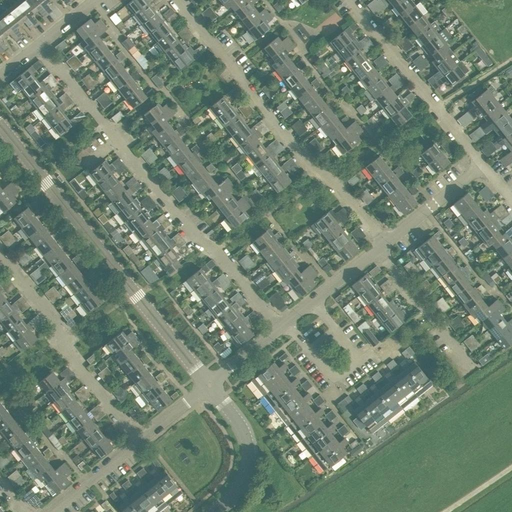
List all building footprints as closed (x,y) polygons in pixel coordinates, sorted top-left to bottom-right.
[(24,0),(19,0),(15,4),(33,26),(37,23),(31,16),(35,13),(24,0)] [(36,0),(24,0),(35,13),(36,14),(39,12),(44,18),(48,14),(36,0)] [(49,0),(36,0),(48,14),(52,11),(46,4),(50,1),(49,0)] [(132,0),(127,5),(135,14),(148,3),(152,0),(132,0)] [(234,11),(240,6),(247,0),(227,0),(223,4),(227,9),(231,6),(234,11)] [(247,0),(240,6),(234,11),(242,20),(255,9),(252,5),(257,0),(247,0)] [(410,0),(402,0),(394,7),(401,16),(415,6),(410,0)] [(415,6),(401,16),(409,26),(422,15),(426,12),(419,2),(415,6)] [(148,3),(135,14),(142,24),(156,13),(148,3)] [(15,4),(7,10),(20,25),(24,22),(30,29),(33,26),(15,4)] [(249,29),(269,14),(264,9),(259,13),(255,9),(242,20),(249,29)] [(7,10),(0,15),(18,38),(22,36),(16,28),(20,25),(7,10)] [(156,13),(142,24),(150,33),(163,22),(156,13)] [(269,14),(249,29),(257,39),(271,28),(267,23),(272,19),(269,14)] [(0,15),(0,30),(5,37),(9,34),(15,41),(18,38),(0,15)] [(422,15),(409,26),(416,35),(430,24),(422,15)] [(90,19),(76,30),(84,39),(84,40),(104,25),(103,24),(99,20),(94,24),(90,19)] [(430,24),(416,35),(424,44),(424,45),(437,34),(441,31),(434,21),(430,24)] [(163,22),(150,33),(157,42),(171,31),(163,22)] [(84,40),(78,45),(81,48),(83,49),(84,47),(88,52),(102,41),(98,37),(105,31),(107,29),(104,25),(84,40)] [(344,31),(330,42),(338,51),(351,41),(354,38),(351,34),(353,32),(349,27),(344,31)] [(171,31),(157,42),(153,46),(160,56),(165,52),(178,41),(171,31)] [(424,44),(421,46),(426,52),(428,50),(431,54),(445,43),(451,38),(447,33),(445,35),(441,31),(437,34),(424,45),(424,44)] [(272,57),(291,42),(287,37),(282,41),(278,36),(264,47),(272,57)] [(351,41),(338,51),(345,61),(359,50),(364,46),(360,41),(358,42),(354,38),(351,41)] [(102,41),(88,52),(96,62),(109,51),(102,41)] [(178,41),(165,52),(173,61),(186,50),(178,41)] [(291,42),(272,57),(276,62),(272,65),(276,70),(289,59),(286,54),(295,47),(291,42)] [(435,58),(431,61),(435,66),(452,52),(449,48),(445,43),(431,54),(435,58)] [(472,48),(470,50),(472,53),(474,51),(479,46),(477,43),(472,48)] [(479,46),(474,51),(477,54),(481,58),(485,55),(486,54),(482,50),(479,46)] [(186,50),(173,61),(180,71),(194,60),(186,50)] [(359,50),(345,61),(353,70),(366,59),(359,50)] [(109,51),(96,62),(103,71),(117,60),(109,51)] [(439,71),(432,76),(436,81),(443,76),(460,61),(452,52),(435,66),(439,71)] [(283,79),(297,68),(289,59),(276,70),(283,79)] [(366,59),(353,70),(360,80),(374,69),(366,59)] [(117,60),(103,71),(111,81),(125,70),(117,60)] [(460,61),(443,76),(450,85),(456,81),(458,83),(465,78),(463,75),(464,74),(469,70),(461,60),(460,61)] [(17,93),(22,89),(35,78),(32,74),(35,72),(31,66),(9,84),(17,93)] [(297,68),(283,79),(291,89),(305,78),(297,68)] [(374,69),(360,80),(368,89),(382,78),(374,69)] [(125,70),(111,81),(119,90),(132,79),(125,70)] [(39,83),(35,78),(22,89),(29,99),(43,88),(46,85),(42,81),(39,83)] [(305,78),(291,89),(298,98),(312,87),(305,78)] [(382,78),(368,89),(375,98),(389,87),(382,78)] [(132,79),(119,90),(126,99),(140,88),(132,79)] [(37,108),(53,95),(50,91),(52,89),(48,84),(43,88),(29,99),(37,108)] [(475,106),(468,111),(471,115),(493,97),(493,96),(497,93),(491,86),(487,89),(472,101),(475,106)] [(306,107),(320,96),(312,87),(298,98),(306,107)] [(389,87),(375,98),(383,108),(396,97),(389,87)] [(140,88),(126,99),(134,108),(134,109),(147,98),(140,88)] [(396,97),(383,108),(390,117),(404,106),(409,102),(405,98),(403,99),(399,94),(396,97)] [(44,117),(63,102),(59,98),(57,99),(53,95),(37,108),(44,117)] [(223,96),(210,107),(217,117),(231,106),(223,96)] [(320,96),(306,107),(313,117),(327,106),(320,96)] [(471,115),(466,119),(468,122),(473,119),(477,116),(480,119),(484,116),(484,117),(499,104),(493,97),(471,115)] [(52,127),(66,116),(60,109),(63,106),(61,104),(63,103),(63,102),(44,117),(52,127)] [(152,123),(171,108),(167,103),(162,107),(158,103),(144,114),(152,123)] [(487,121),(480,126),(483,130),(506,112),(499,104),(484,117),(487,121)] [(231,106),(217,117),(225,126),(239,115),(231,106)] [(327,106),(313,117),(321,126),(335,115),(327,106)] [(404,106),(390,117),(398,126),(398,127),(412,116),(404,106)] [(156,136),(169,125),(166,120),(175,113),(171,108),(152,123),(156,128),(152,131),(156,136)] [(483,130),(478,134),(480,138),(485,134),(493,128),(496,132),(511,119),(506,112),(483,130)] [(239,115),(225,126),(232,136),(240,130),(240,129),(246,125),(240,117),(239,115)] [(335,115),(321,126),(328,135),(342,124),(335,115)] [(66,116),(52,127),(60,137),(77,123),(73,118),(69,121),(66,116)] [(499,136),(492,141),(495,145),(511,131),(511,119),(496,132),(499,136)] [(342,124),(328,135),(336,144),(336,145),(359,126),(355,121),(345,129),(342,124)] [(163,145),(177,134),(183,129),(181,126),(174,131),(169,125),(156,136),(163,145)] [(240,130),(232,136),(240,145),(254,134),(257,132),(252,127),(249,129),(246,125),(240,129),(240,130)] [(336,145),(336,144),(334,145),(342,155),(361,140),(357,136),(363,131),(359,126),(336,145)] [(171,154),(184,143),(179,137),(186,132),(183,129),(177,134),(163,145),(171,154)] [(511,131),(495,145),(497,149),(505,143),(508,147),(511,143),(511,131)] [(254,134),(240,145),(247,154),(261,143),(257,139),(260,137),(257,132),(254,134)] [(184,143),(171,154),(178,164),(192,153),(184,143)] [(261,143),(247,154),(255,164),(268,153),(261,143)] [(428,163),(442,152),(434,143),(420,154),(428,163)] [(504,156),(500,160),(503,163),(511,156),(511,143),(508,147),(511,151),(504,156)] [(192,153),(178,164),(186,173),(199,162),(194,156),(201,151),(198,147),(193,152),(192,153)] [(442,152),(428,163),(436,173),(450,162),(442,152)] [(268,153),(255,164),(263,173),(276,162),(268,153)] [(373,176),(387,166),(379,156),(365,167),(373,176)] [(511,156),(503,163),(506,167),(509,164),(511,161),(511,156)] [(103,162),(90,173),(97,183),(111,172),(115,168),(111,163),(109,165),(105,160),(103,162)] [(193,183),(214,166),(211,163),(204,169),(199,162),(186,173),(193,183)] [(276,162),(263,173),(270,183),(284,172),(276,162)] [(201,192),(214,181),(209,175),(216,169),(214,166),(193,183),(201,192)] [(381,186),(394,175),(387,166),(373,176),(381,186)] [(388,195),(402,184),(403,183),(398,177),(404,173),(401,169),(396,174),(394,175),(381,186),(388,195)] [(111,172),(97,183),(105,192),(118,181),(111,172)] [(284,172),(270,183),(278,192),(291,182),(284,172)] [(214,181),(201,192),(205,197),(208,194),(212,198),(231,183),(227,178),(218,185),(214,181)] [(118,181),(105,192),(112,201),(126,191),(118,181)] [(0,198),(15,186),(11,182),(2,189),(0,186),(0,198)] [(231,183),(212,198),(220,208),(233,197),(229,192),(235,188),(231,183)] [(402,184),(388,195),(396,205),(409,194),(402,184)] [(15,186),(0,198),(0,206),(4,212),(18,201),(14,196),(19,192),(15,186)] [(126,191),(112,201),(120,211),(133,200),(126,191)] [(468,191),(453,203),(454,204),(461,213),(475,202),(476,201),(468,192),(468,191)] [(409,194),(396,205),(403,214),(417,203),(409,194)] [(227,217),(240,207),(246,202),(242,197),(237,201),(233,197),(220,208),(227,217)] [(120,211),(117,213),(124,223),(127,220),(141,209),(138,205),(140,203),(136,198),(133,200),(120,211)] [(475,202),(461,213),(469,223),(482,212),(484,211),(476,201),(475,202)] [(240,207),(227,217),(223,220),(231,230),(248,216),(245,211),(250,207),(246,202),(240,207)] [(22,227),(35,216),(28,207),(14,218),(22,227)] [(141,209),(127,220),(135,230),(148,219),(151,216),(147,212),(145,214),(141,209)] [(335,214),(331,209),(314,223),(310,226),(318,236),(322,233),(336,222),(341,218),(337,212),(335,214)] [(482,212),(469,223),(476,232),(493,219),(493,218),(495,217),(492,212),(489,214),(486,210),(483,212),(482,212)] [(29,237),(43,226),(35,216),(22,227),(29,237)] [(148,219),(135,230),(142,239),(156,228),(160,225),(156,220),(152,223),(148,219)] [(493,219),(476,232),(484,242),(501,229),(493,219)] [(336,222),(322,233),(330,242),(343,231),(336,222)] [(156,228),(142,239),(150,248),(166,235),(163,231),(165,229),(161,224),(160,225),(156,228)] [(37,246),(51,235),(43,226),(29,237),(37,246)] [(501,229),(484,242),(488,247),(492,244),(495,248),(509,237),(511,234),(511,232),(509,229),(505,232),(504,232),(501,228),(501,229)] [(266,231),(252,242),(253,242),(260,252),(276,239),(281,235),(278,232),(274,235),(269,229),(266,231)] [(337,251),(351,240),(343,231),(330,242),(337,251)] [(418,248),(415,250),(422,260),(426,258),(439,247),(441,245),(437,241),(435,239),(441,235),(438,231),(418,248)] [(51,235),(37,246),(45,256),(65,239),(62,236),(56,242),(51,235)] [(150,248),(146,252),(149,256),(153,252),(158,258),(171,247),(176,243),(172,238),(170,239),(166,235),(150,248)] [(276,239),(260,252),(268,261),(282,250),(283,249),(278,243),(283,238),(281,235),(276,239)] [(511,241),(509,237),(495,248),(503,258),(511,250),(511,241)] [(52,265),(65,254),(61,248),(67,242),(65,239),(45,256),(52,265)] [(351,240),(337,251),(345,261),(359,250),(351,240)] [(426,258),(422,260),(430,270),(433,267),(454,251),(451,247),(446,252),(441,245),(439,247),(426,258)] [(171,247),(158,258),(165,267),(164,269),(169,275),(181,265),(176,259),(179,257),(171,247)] [(268,261),(266,262),(274,272),(276,271),(289,260),(290,258),(296,254),(293,251),(288,255),(286,256),(282,250),(268,261)] [(511,250),(503,258),(510,267),(511,265),(511,250)] [(454,251),(433,267),(441,276),(454,265),(456,264),(451,258),(456,254),(454,251)] [(59,274),(73,263),(80,258),(77,255),(71,260),(65,254),(52,265),(59,274)] [(289,260),(276,271),(283,280),(297,269),(299,267),(294,260),(298,257),(296,254),(290,258),(289,260)] [(67,284),(81,273),(76,267),(82,261),(80,258),(73,263),(59,274),(67,284)] [(454,265),(441,276),(448,286),(469,270),(466,266),(462,270),(457,263),(456,264),(454,265)] [(332,268),(328,264),(323,268),(326,273),(332,268)] [(205,265),(187,280),(194,289),(208,278),(205,274),(210,270),(205,265)] [(297,269),(283,280),(287,284),(291,281),(295,286),(314,271),(309,266),(307,268),(300,273),(297,269)] [(469,270),(448,286),(456,295),(469,284),(472,282),(467,276),(471,272),(469,270)] [(314,271),(295,286),(302,295),(302,296),(315,285),(312,280),(317,275),(314,271)] [(81,273),(67,284),(74,293),(88,282),(90,281),(95,277),(92,274),(87,278),(86,276),(84,277),(81,273)] [(366,274),(352,285),(359,295),(373,284),(366,274)] [(212,283),(208,278),(194,289),(202,299),(216,288),(221,284),(217,279),(212,283)] [(82,302),(96,292),(88,282),(74,293),(81,302),(82,302)] [(373,284),(359,295),(367,304),(381,294),(373,284)] [(469,284),(456,295),(463,304),(478,292),(484,288),(481,285),(476,289),(474,287),(473,288),(469,284)] [(216,288),(202,299),(209,308),(223,297),(216,288)] [(478,292),(463,304),(471,314),(485,303),(479,297),(486,291),(484,288),(478,292)] [(96,292),(82,302),(81,302),(78,304),(87,315),(110,296),(105,291),(99,296),(96,292)] [(381,294),(367,304),(375,314),(388,303),(381,294)] [(223,297),(209,308),(205,311),(209,316),(211,314),(215,319),(217,317),(231,306),(223,297)] [(388,303),(375,314),(382,323),(390,333),(404,322),(406,320),(406,319),(403,315),(405,313),(402,310),(403,310),(402,309),(401,311),(400,309),(398,308),(400,306),(399,306),(397,303),(395,305),(391,300),(388,303)] [(485,303),(471,314),(475,319),(479,316),(482,320),(502,305),(497,300),(495,302),(488,307),(485,303)] [(7,301),(0,306),(0,319),(1,321),(15,310),(18,308),(14,303),(11,306),(7,301)] [(231,306),(217,317),(225,327),(241,313),(237,309),(240,307),(236,302),(231,306)] [(502,305),(482,320),(490,330),(503,319),(500,314),(505,310),(502,305)] [(15,310),(1,321),(9,330),(22,320),(15,310)] [(244,318),(241,313),(225,327),(232,336),(246,325),(251,321),(247,316),(244,318)] [(355,314),(350,318),(354,323),(360,319),(355,314)] [(503,319),(490,330),(497,339),(511,327),(511,318),(507,323),(503,319)] [(22,320),(9,330),(16,340),(30,329),(33,327),(29,322),(26,324),(22,320)] [(246,325),(232,336),(240,346),(254,335),(246,325)] [(511,327),(497,339),(505,348),(511,342),(511,327)] [(16,340),(12,343),(20,353),(24,350),(37,339),(30,329),(16,340)] [(108,342),(105,345),(112,355),(113,354),(115,353),(116,352),(135,336),(131,331),(126,336),(122,331),(108,342)] [(373,346),(378,342),(373,336),(370,333),(365,337),(368,340),(373,346)] [(135,336),(116,352),(120,356),(116,359),(120,364),(133,353),(130,349),(137,343),(139,341),(135,336)] [(221,346),(215,350),(219,355),(227,349),(223,344),(221,345),(221,346)] [(410,357),(405,350),(401,353),(407,360),(410,357)] [(281,361),(288,356),(285,352),(278,358),(281,361)] [(133,353),(120,364),(127,373),(141,362),(133,353)] [(390,362),(395,369),(398,367),(393,360),(390,362)] [(404,370),(422,393),(427,389),(409,366),(409,367),(404,360),(400,364),(404,370)] [(141,362),(127,373),(135,383),(148,372),(141,362)] [(259,390),(281,372),(287,367),(284,363),(278,368),(273,362),(251,380),(259,390)] [(395,369),(390,362),(386,365),(392,372),(395,369)] [(409,366),(427,389),(432,384),(414,362),(409,366)] [(291,373),(297,368),(295,365),(288,370),(291,373)] [(297,368),(291,373),(293,376),(300,371),(297,368)] [(399,374),(417,397),(422,393),(404,370),(399,374)] [(52,372),(39,383),(46,392),(60,381),(52,372)] [(132,385),(131,386),(139,395),(141,393),(142,392),(156,381),(148,372),(135,383),(132,385)] [(267,400),(290,382),(281,372),(259,390),(267,400)] [(375,374),(380,381),(383,379),(378,372),(375,374)] [(389,382),(407,405),(412,401),(394,378),(394,379),(389,372),(385,376),(389,382)] [(380,381),(375,374),(371,377),(377,384),(380,381)] [(394,378),(412,401),(417,397),(399,374),(394,378)] [(60,381),(46,392),(54,402),(67,391),(70,389),(66,383),(68,381),(65,378),(60,381)] [(275,410),(298,392),(293,387),(299,382),(296,378),(290,383),(290,382),(267,400),(275,410)] [(305,391),(312,386),(307,380),(300,385),(305,391)] [(141,393),(139,395),(146,404),(150,401),(163,390),(156,381),(142,392),(141,393)] [(384,386),(402,409),(407,405),(389,382),(384,386)] [(360,386),(365,393),(368,391),(363,384),(360,386)] [(374,394),(392,417),(397,413),(379,390),(379,391),(374,384),(370,388),(374,394)] [(365,393),(360,386),(356,389),(362,396),(365,393)] [(379,390),(397,413),(402,409),(384,386),(379,390)] [(163,390),(150,401),(158,411),(171,400),(163,390)] [(67,391),(54,402),(61,411),(75,400),(67,391)] [(283,420),(306,402),(305,402),(311,397),(308,393),(302,398),(298,392),(275,410),(283,420)] [(369,398),(387,421),(392,417),(374,394),(369,398)] [(315,403),(322,398),(319,395),(312,400),(315,403)] [(343,400),(337,404),(344,412),(351,406),(350,405),(353,402),(348,396),(344,399),(343,400)] [(359,406),(377,429),(382,425),(364,402),(359,396),(355,400),(359,406)] [(322,398),(315,403),(317,407),(324,401),(322,398)] [(364,402),(382,425),(387,421),(369,398),(364,402)] [(75,400),(61,411),(69,420),(83,410),(75,400)] [(291,430),(314,412),(306,402),(283,420),(291,430)] [(377,429),(359,406),(354,410),(372,433),(377,429)] [(299,440),(322,422),(318,417),(324,412),(320,408),(314,413),(314,412),(291,430),(299,440)] [(5,409),(0,413),(0,429),(13,419),(5,409)] [(83,410),(69,420),(77,430),(90,419),(83,410)] [(327,418),(334,413),(331,410),(325,415),(327,418)] [(334,413),(327,418),(330,422),(336,416),(334,413)] [(0,430),(7,439),(20,428),(16,422),(23,417),(20,414),(15,418),(13,419),(0,429),(0,430)] [(511,425),(504,414),(492,422),(502,436),(496,440),(503,451),(509,447),(506,443),(511,438),(511,425)] [(360,429),(365,425),(359,417),(353,421),(360,429)] [(90,419),(77,430),(84,439),(98,428),(90,419)] [(308,451),(330,432),(336,427),(332,423),(326,428),(322,422),(299,440),(308,451)] [(339,433),(346,428),(343,425),(337,430),(339,433)] [(15,449),(28,438),(30,436),(35,432),(33,429),(26,435),(20,428),(7,439),(15,449)] [(98,428),(84,439),(92,449),(105,438),(98,428)] [(346,428),(339,433),(342,437),(348,431),(346,428)] [(316,461),(338,443),(330,432),(308,451),(316,461)] [(481,432),(469,441),(479,455),(473,459),(481,470),(486,465),(484,461),(496,453),(481,432)] [(105,438),(92,449),(99,458),(113,447),(109,443),(112,440),(108,435),(105,438)] [(22,458),(36,447),(31,441),(32,440),(30,436),(28,438),(15,449),(22,458)] [(338,443),(316,461),(324,471),(346,453),(342,447),(348,442),(344,438),(338,443)] [(351,449),(358,443),(355,440),(349,445),(351,449)] [(30,467),(43,456),(36,447),(22,458),(30,467)] [(37,476),(51,465),(46,460),(53,454),(50,451),(45,455),(43,456),(30,467),(37,476)] [(451,452),(441,459),(455,478),(464,471),(467,475),(473,471),(465,461),(460,464),(451,452)] [(155,458),(151,461),(157,468),(160,465),(155,458)] [(441,459),(432,466),(442,480),(436,484),(444,495),(450,490),(447,487),(456,480),(455,478),(441,459)] [(82,461),(77,465),(81,470),(86,466),(82,461)] [(45,486),(68,467),(64,463),(55,470),(51,465),(37,476),(45,486)] [(68,467),(45,486),(53,496),(70,482),(66,477),(72,472),(68,467)] [(139,470),(145,477),(148,475),(143,468),(139,470)] [(154,478),(172,501),(177,497),(159,474),(158,475),(154,469),(149,472),(154,478)] [(145,477),(139,470),(136,473),(142,480),(145,477)] [(159,474),(177,497),(182,492),(164,470),(159,474)] [(149,482),(167,505),(172,501),(154,478),(149,482)] [(413,478),(403,485),(417,504),(426,498),(429,501),(435,497),(427,487),(421,491),(413,478)] [(124,483),(130,489),(133,487),(128,480),(124,483)] [(139,490),(156,511),(158,511),(162,509),(144,486),(144,487),(139,481),(134,484),(139,490)] [(144,486),(162,509),(167,505),(149,482),(144,486)] [(130,489),(124,483),(121,485),(127,492),(130,489)] [(403,485),(393,492),(404,506),(398,510),(399,511),(409,511),(418,506),(417,504),(403,485)] [(134,494),(147,511),(156,511),(139,490),(134,494)] [(113,492),(109,495),(114,502),(118,499),(113,492)] [(124,503),(131,511),(139,511),(129,498),(129,499),(124,493),(119,496),(124,502),(124,503)] [(129,498),(139,511),(147,511),(134,494),(129,498)] [(389,511),(380,498),(367,507),(371,511),(389,511)] [(36,509),(42,504),(39,500),(33,506),(36,509)] [(104,502),(101,504),(106,511),(110,508),(104,502)] [(131,511),(124,503),(118,507),(122,511),(131,511)]
